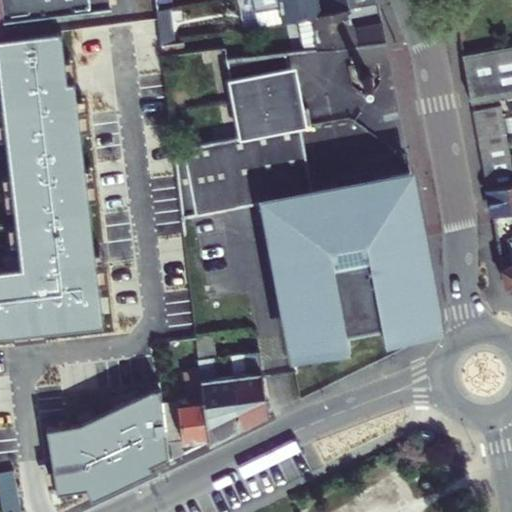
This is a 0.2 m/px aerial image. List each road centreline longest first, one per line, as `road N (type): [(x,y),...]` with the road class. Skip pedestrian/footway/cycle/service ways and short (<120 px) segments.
road 1 (residential): [(460,234),(431,72),(409,0)]
road 2 (residential): [(129,511),(332,415)]
road 3 (residential): [(445,357),(332,415)]
road 4 (residential): [(332,415),(406,396),(455,405)]
